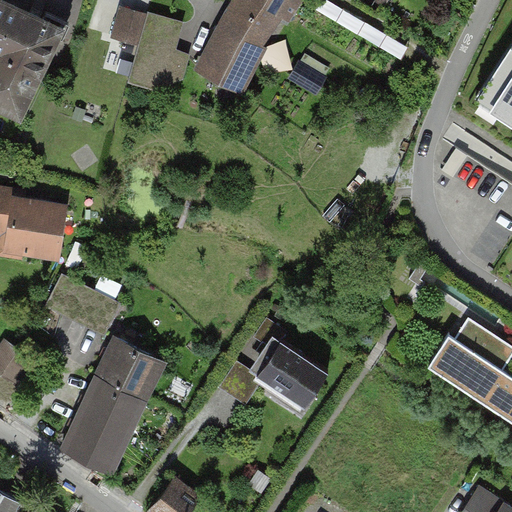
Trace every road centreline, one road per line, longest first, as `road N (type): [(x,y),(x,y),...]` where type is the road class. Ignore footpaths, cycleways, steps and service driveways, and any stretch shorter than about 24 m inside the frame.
road 1 (residential): [(492,0),(428,143),(423,191),(445,246),(511,298)]
road 2 (residential): [(0,424),(125,511)]
